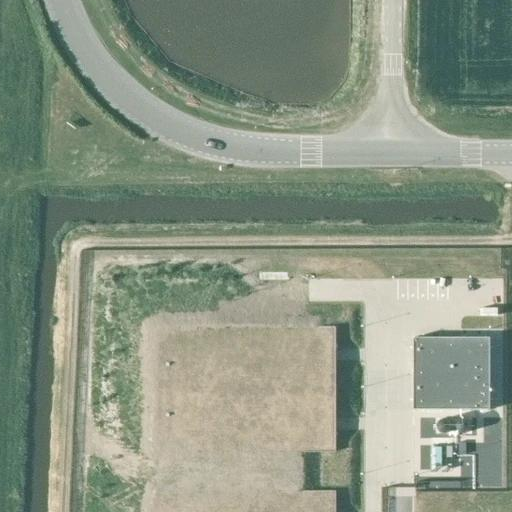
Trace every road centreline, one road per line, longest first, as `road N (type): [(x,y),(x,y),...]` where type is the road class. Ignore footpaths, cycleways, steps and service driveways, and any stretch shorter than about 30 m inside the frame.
road 1 (tertiary): [(60,0),(72,32),(108,80),(192,139),(277,153),(387,153)]
road 2 (unclassified): [(387,153),(388,0)]
road 3 (tertiary): [(387,153),(511,154)]
